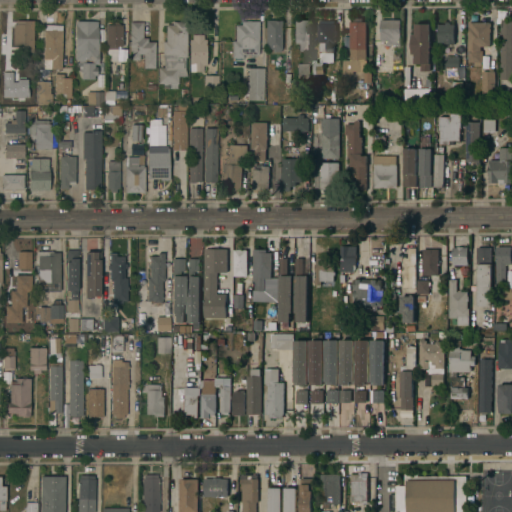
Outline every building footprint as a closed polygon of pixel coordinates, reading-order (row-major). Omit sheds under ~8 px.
[(366,59),(352,59),(352,73),(342,73),(342,59),(349,59),(349,21),(352,21),(352,17),(361,17),(361,21),(365,21),(366,59)] [(281,19),(281,49),(280,49),(279,51),(272,51),(272,49),(266,48),(266,19),(281,19)] [(309,19),(309,43),(308,43),(308,50),(298,50),(298,43),(294,43),(294,19),(309,19)] [(400,19),(400,45),(385,45),(385,40),(380,40),(380,19),(400,19)] [(33,52),(23,52),(23,44),(12,44),(12,23),(15,23),(15,20),(33,20),(33,52)] [(97,21),(97,26),(97,38),(99,38),(98,50),(97,50),(97,53),(98,53),(98,64),(94,64),(94,66),(96,66),(96,75),(93,75),(93,78),(81,78),(81,66),(78,66),(78,59),(75,59),(75,20),(97,21)] [(235,40),(235,24),(241,24),(241,20),(258,20),(258,54),(242,54),(242,57),(231,57),(231,40),(235,40)] [(336,42),(334,42),(333,52),(326,52),(319,52),(319,41),(317,41),(317,23),(318,23),(318,20),(334,20),(334,23),(336,23),(336,42)] [(500,20),(511,20),(511,80),(500,80),(500,20)] [(111,24),(111,21),(118,21),(118,24),(122,24),(122,45),(119,45),(119,48),(117,48),(117,49),(116,49),(117,61),(106,61),(106,46),(105,46),(105,24),(111,24)] [(142,21),(142,37),(147,37),(147,41),(155,41),(154,68),(143,67),(143,53),(139,53),(139,60),(131,60),(131,50),(129,50),(129,21),(142,21)] [(185,57),(185,69),(185,75),(177,75),(177,83),(176,83),(176,88),(162,88),(162,83),(158,83),(158,67),(163,67),(163,56),(162,56),(162,40),(165,40),(165,24),(171,24),(171,21),(186,21),(186,57),(185,57)] [(454,43),(445,43),(445,41),(437,41),(437,24),(445,24),(445,21),(449,21),(449,24),(453,24),(454,43)] [(467,61),(467,21),(489,21),(489,23),(490,23),(490,25),(489,25),(489,28),(490,28),(490,31),(489,31),(489,45),(479,45),(479,50),(481,50),(481,61),(480,61),(480,65),(473,65),(473,61),(467,61)] [(414,63),(414,53),(411,53),(411,48),(409,48),(409,38),(412,38),(412,33),(414,33),(414,23),(430,23),(429,41),(431,41),(430,46),(429,46),(429,70),(420,70),(420,63),(414,63)] [(62,25),(60,68),(42,68),(44,24),(62,25)] [(206,65),(202,65),(202,71),(190,71),(190,64),(189,64),(189,39),(193,39),(193,34),(202,34),(202,39),(206,39),(206,65)] [(458,78),(444,78),(444,55),(458,56),(458,73),(458,78)] [(309,78),(296,78),(296,63),(309,63),(309,78)] [(323,73),(315,73),(315,64),(322,64),(323,73)] [(263,67),(263,99),(247,99),(247,67),(263,67)] [(494,96),(481,96),(481,70),(488,70),(488,68),(493,68),(493,70),(494,70),(494,96)] [(371,82),(363,81),(363,70),(371,70),(371,82)] [(70,97),(62,97),(62,93),(53,93),(53,73),(63,73),(63,77),(70,77),(70,97)] [(0,74),(9,74),(9,84),(0,84),(0,74)] [(218,75),(218,86),(203,86),(203,75),(218,75)] [(321,85),(312,85),(312,75),(321,75),(321,85)] [(49,93),(51,93),(51,105),(35,104),(35,81),(49,81),(49,93)] [(461,101),(451,101),(452,92),(450,92),(451,81),(462,82),(461,101)] [(404,88),(434,88),(434,102),(404,102),(404,88)] [(113,99),(111,99),(111,104),(104,103),(104,90),(114,90),(113,99)] [(86,91),(102,91),(102,104),(86,104),(86,100),(86,91)] [(120,121),(104,121),(104,105),(120,106),(120,121)] [(178,105),(178,110),(186,110),(186,144),(184,144),(184,149),(175,149),(175,144),(173,144),(173,105),(178,105)] [(228,105),(231,106),(233,109),(232,112),(228,114),(225,113),(224,109),(225,106),(228,105)] [(81,116),(81,106),(93,106),(93,116),(81,116)] [(23,133),(3,132),(4,122),(10,122),(10,119),(14,119),(14,110),(24,110),(23,133)] [(34,148),(34,138),(30,138),(30,133),(27,133),(27,113),(34,113),(34,119),(42,120),(42,123),(56,123),(56,148),(34,148)] [(449,116),(449,113),(461,113),(460,126),(459,126),(459,140),(452,140),(452,143),(438,143),(439,129),(438,129),(438,116),(449,116)] [(282,117),(297,117),(297,114),(303,114),(303,117),(307,117),(307,130),(282,130),(282,117)] [(339,157),(321,157),(321,117),(339,117),(339,157)] [(494,131),(482,131),(482,118),(494,119),(494,131)] [(366,190),(353,190),(353,166),(350,166),(350,157),(347,157),(347,134),(345,134),(345,123),(353,123),(353,120),(359,120),(359,136),(361,136),(361,155),(366,155),(366,190)] [(250,160),(251,121),(266,121),(266,135),(267,135),(267,139),(266,139),(266,148),(265,148),(265,160),(262,160),(250,160)] [(479,164),(474,164),(474,161),(465,161),(465,121),(479,121),(479,164)] [(141,140),(130,140),(130,124),(142,124),(141,140)] [(201,127),(201,181),(195,181),(195,182),(188,182),(188,127),(201,127)] [(216,127),(216,182),(209,182),(209,181),(203,181),(204,127),(216,127)] [(100,188),(84,188),(84,157),(82,157),(82,131),(90,131),(90,130),(100,130),(100,188)] [(57,147),(57,136),(61,136),(61,140),(70,140),(70,147),(57,147)] [(385,144),(373,145),(372,136),(385,136),(385,144)] [(4,157),(4,143),(23,143),(23,157),(4,157)] [(247,144),(246,158),(241,158),(240,164),(241,164),(241,190),(227,189),(227,181),(221,181),(221,163),(225,163),(225,158),(228,158),(228,144),(247,144)] [(169,179),(159,179),(159,178),(147,178),(147,145),(167,145),(167,148),(168,148),(169,179)] [(415,186),(404,186),(404,147),(416,147),(415,186)] [(511,181),(488,182),(488,160),(499,159),(499,147),(511,147),(511,181)] [(431,187),(419,186),(419,148),(431,148),(431,187)] [(114,160),(114,150),(119,150),(118,189),(116,188),(116,191),(109,191),(109,188),(107,188),(107,160),(114,160)] [(442,186),(433,186),(434,153),(443,153),(442,186)] [(126,166),(126,156),(138,156),(138,154),(143,154),(143,166),(144,166),(144,192),(124,192),(124,166),(126,166)] [(75,156),(74,184),(68,184),(67,188),(59,188),(59,155),(75,156)] [(373,156),(395,156),(395,163),(396,163),(396,187),(373,187),(373,156)] [(301,157),(301,181),(295,181),(295,185),(289,186),(289,190),(281,190),(281,172),(282,172),(282,158),(301,157)] [(49,190),(28,190),(28,168),(29,168),(29,164),(30,164),(30,158),(48,158),(47,168),(49,168),(49,190)] [(338,189),(320,189),(320,161),(339,161),(338,189)] [(268,188),(265,188),(265,192),(253,192),(253,188),(252,188),(252,168),(261,168),(261,165),(268,165),(268,188)] [(23,188),(13,188),(13,190),(11,190),(11,188),(1,188),(1,174),(23,174),(23,188)] [(355,264),(352,264),(352,271),(340,271),(341,245),(356,245),(355,264)] [(467,264),(452,264),(452,246),(467,246),(467,264)] [(510,246),(510,264),(505,264),(505,282),(496,282),(495,246),(510,246)] [(415,287),(402,287),(402,257),(407,257),(407,247),(415,247),(415,287)] [(476,263),(476,247),(490,247),(490,263),(491,263),(491,305),(477,305),(477,263),(476,263)] [(227,248),(226,271),(216,271),(216,293),(225,293),(225,317),(203,317),(204,248),(227,248)] [(236,249),(237,248),(240,248),(241,249),(242,249),(242,248),(245,248),(245,249),(246,249),(246,275),(233,275),(234,249),(236,249)] [(270,278),(264,278),(264,290),(254,290),(254,281),(252,281),(253,248),(266,249),(266,252),(271,252),(270,278)] [(422,248),(438,249),(438,275),(422,275),(422,248)] [(77,312),(65,312),(66,300),(70,300),(70,299),(70,290),(66,290),(66,249),(77,249),(77,299),(77,312)] [(60,291),(36,291),(36,251),(53,250),(53,252),(59,252),(60,291)] [(31,268),(17,268),(17,251),(31,251),(31,268)] [(100,295),(93,295),(93,297),(84,297),(85,263),(83,263),(83,259),(85,259),(85,251),(100,251),(100,295)] [(151,302),(151,300),(147,300),(147,289),(145,289),(145,286),(147,286),(147,277),(149,277),(149,267),(148,267),(148,264),(149,264),(149,256),(157,255),(157,253),(163,252),(163,264),(164,264),(164,269),(163,269),(163,280),(161,280),(161,302),(159,302),(151,302)] [(124,264),(125,264),(125,267),(124,267),(124,277),(126,277),(126,286),(128,286),(128,289),(126,289),(126,301),(121,301),(121,303),(112,303),(112,292),(111,292),(111,289),(112,289),(112,280),(109,280),(109,253),(115,253),(115,256),(124,256),(124,264)] [(280,258),(286,258),(286,275),(292,275),(291,312),(289,312),(289,322),(279,321),(280,258)] [(306,322),(296,321),(296,312),(294,312),(295,258),(302,258),(301,275),(307,275),(306,322)] [(171,276),(171,259),(183,259),(183,271),(179,271),(179,276),(184,276),(184,323),(172,323),(172,313),(171,313),(171,276)] [(199,323),(188,323),(188,313),(186,313),(187,259),(199,259),(199,271),(194,271),(194,276),(196,276),(196,275),(199,275),(199,276),(199,323)] [(320,280),(320,284),(314,284),(314,282),(313,282),(313,279),(314,279),(314,263),(315,263),(315,260),(323,260),(323,263),(333,263),(333,271),(334,271),(334,274),(333,274),(333,280),(320,280)] [(31,291),(26,291),(26,307),(21,307),(21,322),(5,322),(5,305),(10,305),(10,290),(15,290),(15,274),(31,274),(31,291)] [(382,305),(371,305),(371,308),(363,308),(363,306),(353,306),(353,288),(352,288),(352,278),(381,279),(380,288),(382,288),(382,305)] [(467,307),(468,307),(468,317),(466,317),(466,324),(450,324),(450,317),(448,317),(448,278),(456,278),(456,291),(457,291),(457,289),(460,289),(460,291),(467,291),(467,307)] [(428,280),(428,282),(429,282),(429,285),(428,285),(428,293),(417,293),(417,280),(428,280)] [(278,298),(267,298),(267,281),(278,281),(278,298)] [(511,299),(501,299),(501,288),(511,288),(511,299)] [(396,301),(393,301),(393,305),(386,306),(386,301),(390,301),(390,292),(396,292),(396,301)] [(242,307),(233,307),(233,293),(242,294),(242,307)] [(413,321),(403,321),(404,312),(400,312),(400,295),(410,295),(410,294),(412,294),(412,296),(414,296),(413,321)] [(62,305),(62,318),(49,318),(49,305),(62,305)] [(384,329),(369,329),(369,315),(384,315),(384,329)] [(156,316),(170,316),(169,331),(156,331),(156,316)] [(117,330),(103,330),(103,317),(117,317),(117,330)] [(77,331),(67,331),(67,318),(77,318),(77,331)] [(91,330),(79,330),(79,318),(91,318),(91,330)] [(444,367),(443,367),(443,385),(431,385),(431,373),(428,373),(428,368),(419,368),(419,339),(421,339),(421,337),(416,337),(416,331),(427,331),(427,333),(422,333),(422,337),(424,337),(424,339),(426,339),(426,343),(435,343),(435,340),(444,340),(444,367)] [(293,333),(293,348),(270,348),(270,333),(293,333)] [(74,346),(64,346),(64,334),(74,334),(74,346)] [(121,351),(110,351),(110,335),(122,335),(121,351)] [(170,352),(156,352),(156,336),(169,336),(170,352)] [(59,352),(49,353),(48,338),(59,337),(59,352)] [(511,368),(505,368),(505,367),(498,366),(499,339),(500,339),(500,338),(504,338),(504,339),(506,339),(506,338),(511,338),(511,368)] [(337,339),(337,384),(324,384),(324,339),(337,339)] [(307,340),(307,384),(294,384),(294,340),(307,340)] [(322,340),(322,384),(309,384),(309,340),(322,340)] [(351,384),(340,384),(340,340),(352,340),(351,384)] [(354,340),(368,340),(368,384),(354,384),(354,340)] [(370,341),(384,341),(384,385),(370,385),(370,341)] [(412,409),(400,409),(400,370),(406,370),(406,346),(415,346),(415,370),(412,370),(412,409)] [(449,346),(458,346),(458,348),(470,349),(470,355),(475,355),(474,365),(469,364),(469,371),(456,371),(455,376),(464,376),(463,386),(450,385),(450,376),(448,376),(449,346)] [(2,347),(12,347),(12,350),(13,350),(13,368),(2,368),(2,347)] [(32,373),(32,370),(28,370),(28,347),(45,347),(45,370),(40,370),(40,373),(32,373)] [(490,412),(478,412),(479,358),(491,358),(490,412)] [(120,359),(120,361),(127,361),(127,414),(122,414),(122,418),(114,418),(114,414),(111,414),(111,359),(120,359)] [(82,415),(78,415),(78,417),(71,417),(71,415),(68,415),(68,360),(82,360),(82,415)] [(60,412),(48,412),(48,398),(49,398),(49,361),(60,361),(60,412)] [(101,365),(101,377),(87,376),(87,365),(101,365)] [(264,368),(278,368),(278,381),(283,381),(283,413),(282,413),(282,417),(268,417),(268,414),(264,414),(264,399),(267,399),(267,383),(264,383),(264,368)] [(230,411),(228,411),(228,414),(222,414),(222,411),(219,411),(220,386),(216,386),(216,373),(223,373),(223,377),(229,377),(229,385),(230,385),(230,411)] [(246,414),(245,375),(260,375),(261,413),(246,414)] [(29,416),(14,416),(14,413),(7,413),(7,402),(9,402),(9,380),(15,380),(15,377),(30,378),(29,416)] [(201,394),(201,386),(203,386),(203,380),(214,380),(214,387),(215,387),(215,412),(214,412),(214,415),(209,415),(209,417),(201,417),(201,394)] [(163,416),(153,416),(153,414),(145,414),(145,392),(141,392),(141,384),(161,384),(161,389),(161,396),(164,396),(163,416)] [(511,412),(498,412),(498,384),(505,384),(511,384),(511,412)] [(469,387),(469,391),(467,391),(467,398),(461,398),(461,400),(457,400),(457,398),(450,398),(451,387),(469,387)] [(102,417),(86,417),(86,389),(102,389),(102,417)] [(232,414),(232,389),(245,389),(244,414),(232,414)] [(322,389),(322,402),(311,403),(311,389),(322,389)] [(338,389),(338,403),(326,403),(326,389),(338,389)] [(307,390),(307,403),(295,403),(295,390),(307,390)] [(339,390),(350,390),(350,402),(339,402),(339,390)] [(354,390),(365,390),(365,402),(354,402),(354,390)] [(372,390),(383,390),(383,402),(372,402),(372,390)] [(184,394),(197,394),(197,417),(194,417),(194,414),(187,414),(187,417),(184,417),(184,394)] [(350,502),(350,473),(357,473),(357,472),(367,472),(366,503),(350,502)] [(339,503),(320,503),(320,473),(339,473),(339,503)] [(400,511),(400,510),(397,510),(397,485),(404,485),(404,473),(418,473),(418,475),(466,475),(466,511),(472,511),(400,511)] [(94,511),(77,511),(78,478),(79,478),(79,474),(93,475),(93,478),(94,478),(94,511)] [(159,500),(155,500),(155,503),(147,503),(147,502),(142,502),(142,477),(143,477),(143,474),(156,474),(156,477),(158,477),(159,500)] [(257,501),(255,501),(255,511),(241,511),(241,478),(240,478),(240,474),(256,474),(256,478),(257,478),(257,501)] [(64,476),(63,511),(40,511),(40,476),(64,476)] [(227,496),(203,496),(203,478),(212,478),(212,477),(219,477),(219,478),(227,478),(227,496)] [(299,511),(300,477),(312,477),(312,485),(309,485),(309,490),(312,490),(311,511),(299,511)] [(198,478),(198,511),(179,511),(179,478),(198,478)] [(281,511),(268,511),(268,487),(281,487),(281,511)] [(296,511),(283,511),(284,487),(297,487),(296,511)] [(37,511),(24,511),(24,502),(37,502),(37,511)]
